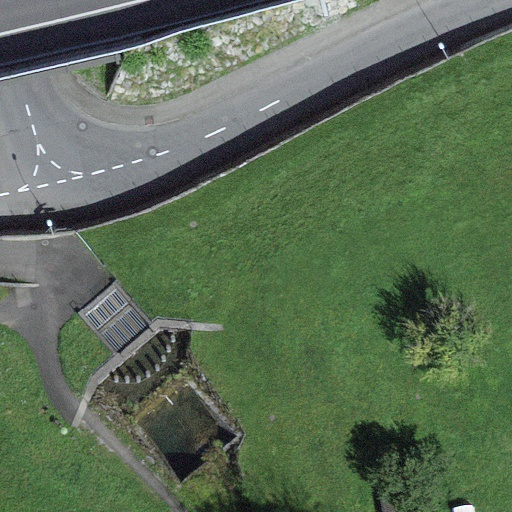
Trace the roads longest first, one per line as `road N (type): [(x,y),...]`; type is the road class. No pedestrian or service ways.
road 1 (unclassified): [(478,0),(167,152),(51,185)]
road 2 (unclassified): [(51,185),(0,18)]
